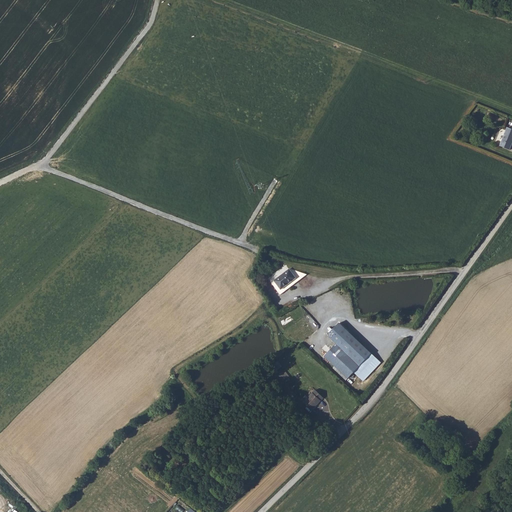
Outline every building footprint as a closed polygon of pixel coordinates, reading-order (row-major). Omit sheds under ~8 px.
[(510,150),(511,144),(511,128),(507,127),(499,146),(510,150)] [(305,276),(294,265),(272,285),(283,297),(305,276)] [(291,314),(279,317),(282,326),(294,322),(291,314)] [(302,318),(285,329),(290,335),(306,324),(302,318)] [(381,362),(340,322),(328,335),(338,343),(326,356),(336,366),(334,368),(337,370),(339,368),(349,378),(350,377),(352,379),(355,376),(353,374),(355,372),(364,380),(381,362)] [(316,390),(304,402),(312,410),(324,398),(316,390)]
